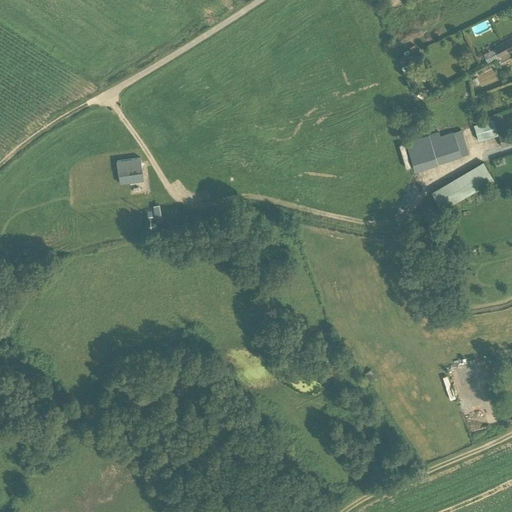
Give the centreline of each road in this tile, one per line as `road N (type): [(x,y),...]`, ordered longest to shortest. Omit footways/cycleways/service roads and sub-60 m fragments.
road 1 (unknown): [(106,97),(180,205),(252,203),(361,225),(400,217),(421,198)]
road 2 (track): [(344,511),(511,433)]
road 3 (unclassified): [(106,97),(261,0)]
road 4 (track): [(106,97),(0,165)]
